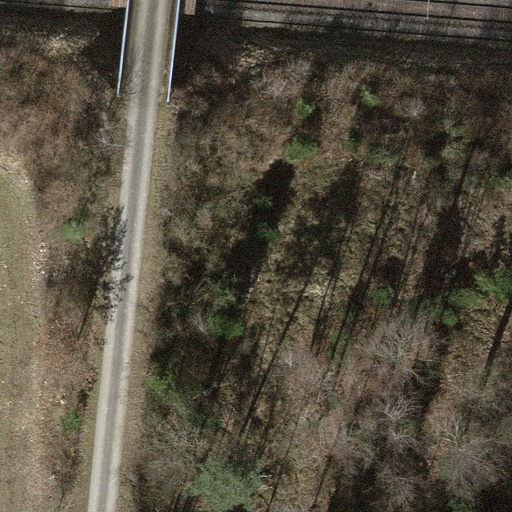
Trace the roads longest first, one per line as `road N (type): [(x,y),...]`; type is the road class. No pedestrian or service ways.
road 1 (track): [(156,0),(100,511)]
road 2 (track): [(1,511),(7,361),(0,248)]
